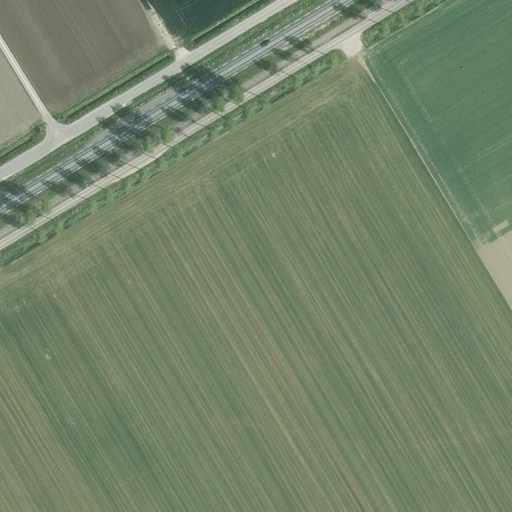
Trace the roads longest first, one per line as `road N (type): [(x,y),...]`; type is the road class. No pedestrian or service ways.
road 1 (unclassified): [(0,245),(405,0)]
road 2 (primary): [(0,208),(345,0)]
road 3 (unclassified): [(0,173),(287,0)]
